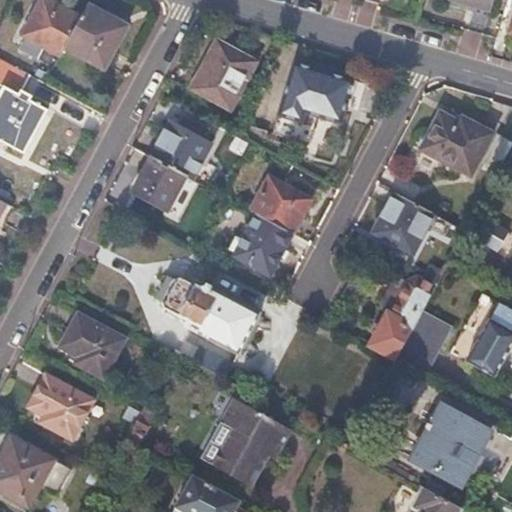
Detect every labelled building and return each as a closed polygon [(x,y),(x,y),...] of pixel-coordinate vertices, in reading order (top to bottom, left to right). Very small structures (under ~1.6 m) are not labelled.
[(42,42),(58,50),(62,44),(78,13),(54,0),(37,0),(22,30),(25,31),(17,45),(35,54),(42,42)] [(125,21),(85,0),(78,13),(62,44),(102,65),(125,21)] [(229,108),(254,62),(216,40),(191,87),(229,108)] [(19,87),(27,71),(0,55),(0,82),(1,83),(0,85),(0,138),(6,141),(22,150),(45,107),(28,97),(29,93),(19,87)] [(301,135),(333,82),(296,60),(265,113),(301,135)] [(419,147),(468,175),(492,133),(465,118),(462,123),(439,111),(419,147)] [(183,116),(177,125),(201,139),(206,130),(183,116)] [(170,122),(151,156),(184,174),(186,176),(191,178),(210,144),(201,139),(177,125),(170,122)] [(511,138),(498,165),(511,172),(511,138)] [(184,174),(151,156),(131,192),(166,211),(186,176),(184,174)] [(267,174),(248,209),(253,211),(291,231),(310,197),(267,174)] [(412,252),(434,211),(416,201),(394,189),(372,230),(412,252)] [(0,225),(1,226),(13,204),(0,197),(0,225)] [(268,273),(291,231),(253,211),(239,237),(232,233),(225,246),(233,250),(231,254),(268,273)] [(423,278),(433,284),(440,271),(429,266),(423,278)] [(237,354),(259,312),(208,284),(200,286),(178,275),(173,277),(161,297),(162,306),(183,317),(185,326),(237,354)] [(377,346),(394,356),(400,345),(422,306),(433,284),(423,278),(416,275),(408,277),(405,283),(393,278),(380,302),(381,308),(383,311),(389,314),(375,338),(377,346)] [(235,281),(229,293),(253,303),(258,290),(235,281)] [(494,375),(511,340),(511,310),(480,293),(449,351),(494,375)] [(400,345),(394,356),(425,372),(452,323),(422,306),(400,345)] [(73,362),(102,378),(123,339),(76,313),(58,347),(76,357),(73,362)] [(199,364),(224,378),(230,366),(178,338),(172,350),(199,364)] [(65,435),(85,396),(43,374),(27,405),(41,412),(37,420),(65,435)] [(211,463),(235,476),(242,480),(249,466),(258,465),(280,423),(232,395),(210,435),(222,441),(211,463)] [(465,466),(485,432),(438,403),(409,454),(448,479),(459,462),(465,466)] [(125,436),(136,442),(145,425),(134,419),(125,436)] [(38,485),(55,495),(71,468),(10,435),(0,453),(0,489),(27,504),(38,485)] [(229,511),(237,497),(227,491),(196,474),(175,463),(166,458),(146,493),(171,506),(168,511),(229,511)] [(196,474),(227,491),(235,476),(211,463),(204,459),(196,474)] [(248,483),(258,465),(249,466),(242,480),(248,483)] [(452,511),(457,504),(417,482),(406,503),(412,506),(409,511),(452,511)]
